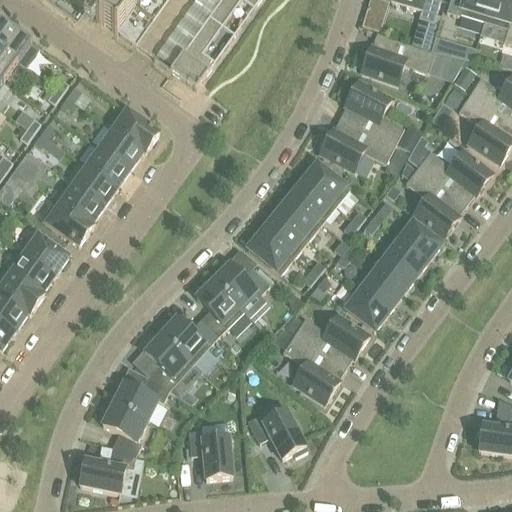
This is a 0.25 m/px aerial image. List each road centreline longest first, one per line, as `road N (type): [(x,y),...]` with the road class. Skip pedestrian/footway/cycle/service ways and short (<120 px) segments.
road 1 (residential): [(48,511),(77,399),(122,333),(261,181),(313,99),(352,0)]
road 2 (residential): [(0,408),(198,144),(0,4)]
road 3 (residential): [(511,217),(391,372),(338,466),(330,505)]
road 4 (residential): [(427,501),(471,376),(511,306)]
